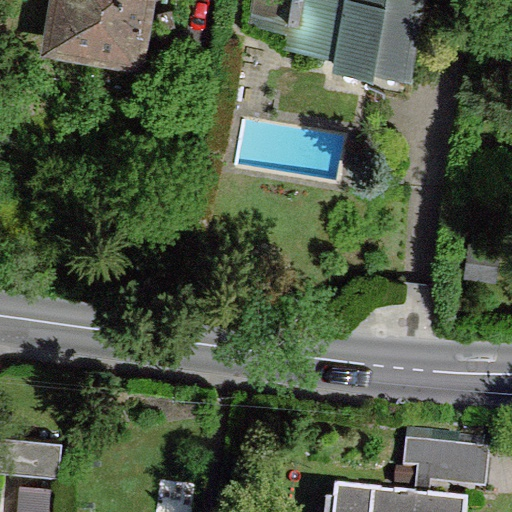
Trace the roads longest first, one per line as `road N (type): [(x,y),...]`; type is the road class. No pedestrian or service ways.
road 1 (tertiary): [(511,375),(419,372),(35,321)]
road 2 (unknown): [(448,151),(419,372)]
